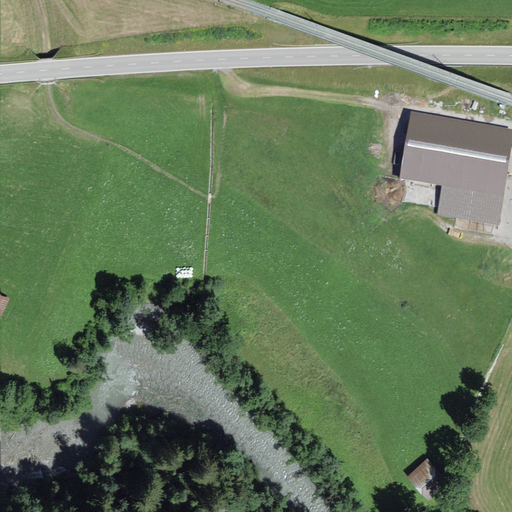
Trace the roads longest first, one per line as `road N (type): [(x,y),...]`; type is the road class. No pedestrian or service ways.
road 1 (primary): [(511,55),(192,60),(0,74)]
road 2 (track): [(37,0),(51,104),(64,122),(109,140)]
